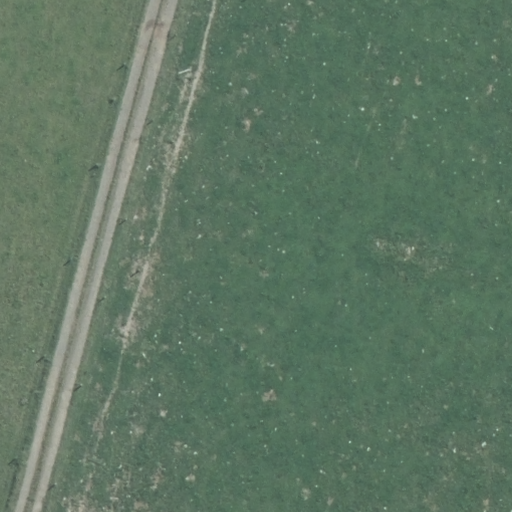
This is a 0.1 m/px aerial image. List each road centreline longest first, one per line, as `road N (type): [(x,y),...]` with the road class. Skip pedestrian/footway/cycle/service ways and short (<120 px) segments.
road 1 (residential): [(0,393),(99,30)]
road 2 (residential): [(230,0),(189,24),(144,34),(99,30)]
